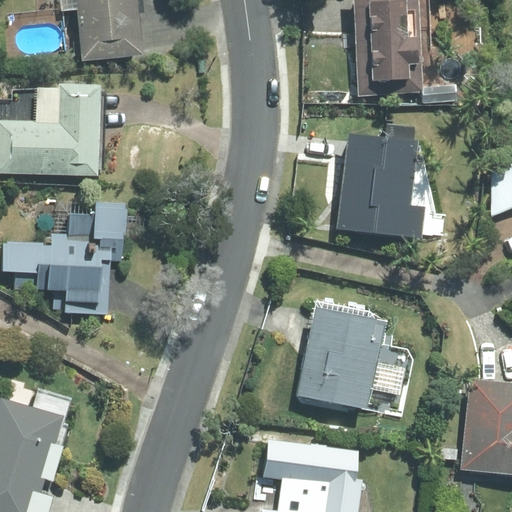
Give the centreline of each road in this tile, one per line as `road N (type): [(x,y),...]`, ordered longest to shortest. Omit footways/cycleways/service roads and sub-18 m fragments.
road 1 (residential): [(240,0),(251,155),(146,511)]
road 2 (unknown): [(176,412),(0,306)]
